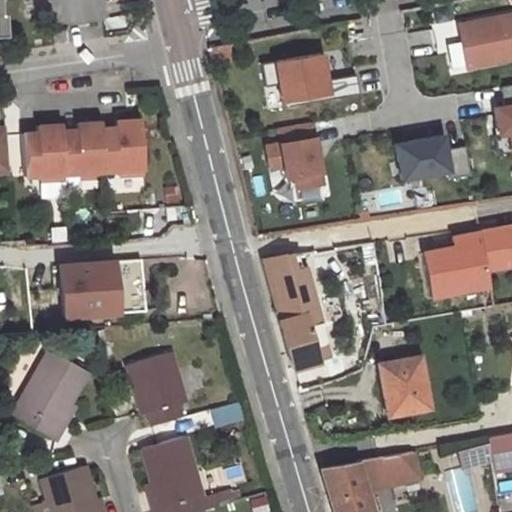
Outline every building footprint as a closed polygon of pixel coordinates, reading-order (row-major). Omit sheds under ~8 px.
[(511,14),(457,25),(465,67),(511,58),(511,14)] [(319,53),(259,63),(263,86),(278,84),(282,107),(358,94),(355,75),(324,80),(319,53)] [(511,84),(499,87),(502,106),(493,107),(497,135),(493,136),(496,154),(511,151),(511,84)] [(113,127),(99,128),(104,171),(118,170),(119,175),(143,172),(138,118),(113,121),(113,127)] [(279,143),(265,145),(268,168),(282,165),(285,178),(293,176),(295,188),(321,183),(311,122),(277,128),(279,143)] [(99,128),(99,123),(74,124),(74,129),(61,130),(64,173),(78,172),(79,178),(104,176),(104,171),(99,128)] [(35,132),(21,134),(24,177),(39,176),(40,181),(64,179),(64,173),(61,130),(60,125),(35,127),(35,132)] [(441,135),(393,143),(400,179),(447,171),(448,178),(469,175),(463,146),(444,149),(441,135)] [(34,181),(35,198),(64,196),(63,179),(34,181)] [(511,263),(511,224),(478,231),(485,269),(511,263)] [(436,248),(421,251),(429,294),(487,283),(485,269),(478,231),(450,236),(451,241),(435,243),(436,248)] [(0,241),(0,255),(23,254),(22,240),(0,241)] [(297,255),(262,260),(278,323),(291,368),(315,361),(315,360),(327,357),(323,342),(303,266),(300,267),(297,255)] [(58,264),(63,315),(115,311),(110,259),(58,264)] [(56,425),(69,402),(86,370),(47,349),(9,416),(53,441),(61,428),(56,425)] [(168,351),(126,363),(139,412),(145,411),(148,425),(180,415),(176,402),(182,400),(168,351)] [(419,356),(377,363),(383,393),(387,392),(391,413),(429,407),(419,356)] [(237,399),(208,407),(212,424),(241,416),(237,399)] [(69,402),(56,425),(61,428),(75,404),(69,402)] [(491,472),(511,468),(511,433),(485,438),(486,445),(489,462),(491,472)] [(149,481),(157,507),(151,509),(151,511),(188,511),(203,508),(182,434),(140,447),(149,481)] [(479,463),(479,464),(489,462),(486,445),(475,447),(475,449),(479,463)] [(479,463),(475,449),(461,452),(464,467),(479,463)] [(321,470),(333,511),(372,511),(366,489),(417,479),(411,451),(357,460),(358,463),(321,470)] [(39,478),(49,511),(96,511),(92,498),(82,465),(39,478)] [(143,482),(151,509),(157,507),(149,481),(143,482)] [(92,498),(96,511),(102,511),(98,496),(92,498)]
